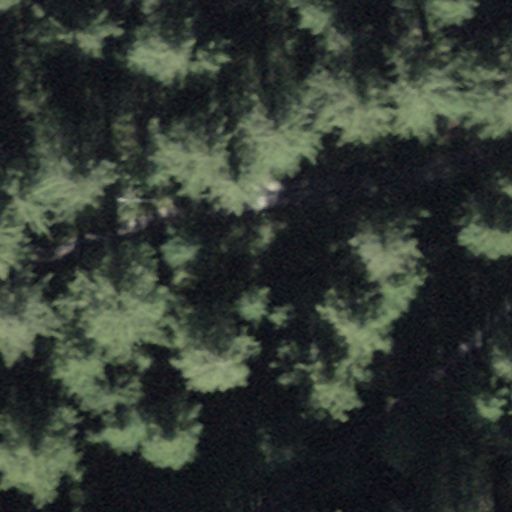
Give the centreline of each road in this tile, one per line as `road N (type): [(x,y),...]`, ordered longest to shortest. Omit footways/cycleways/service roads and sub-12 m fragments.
road 1 (track): [(511,143),(296,193),(160,214),(0,274)]
road 2 (track): [(261,511),(511,322)]
